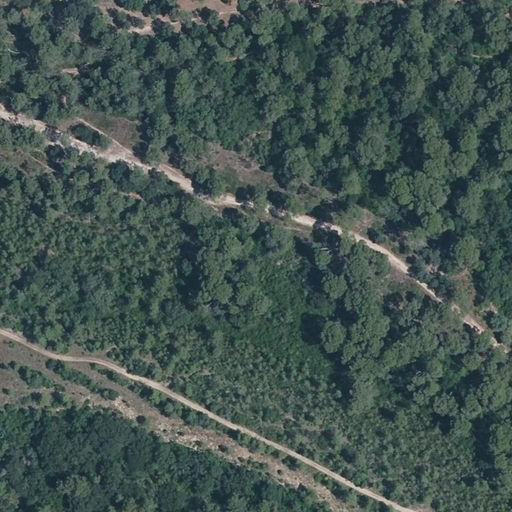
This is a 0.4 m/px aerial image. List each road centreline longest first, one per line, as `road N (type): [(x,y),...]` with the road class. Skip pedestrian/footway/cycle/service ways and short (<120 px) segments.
road 1 (track): [(0,106),(62,146),(145,162),(342,233),(411,274),(511,365)]
road 2 (track): [(411,511),(93,359),(46,355),(0,331)]
